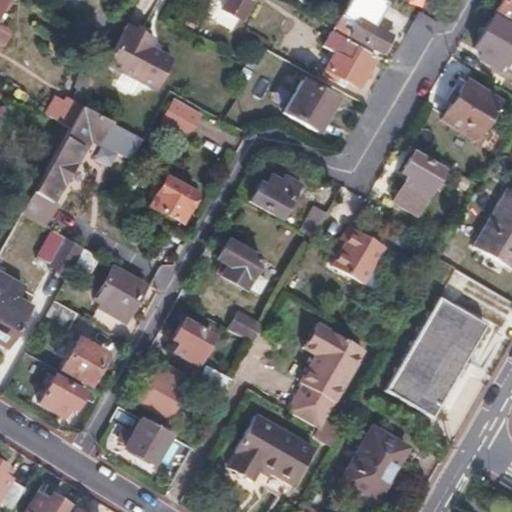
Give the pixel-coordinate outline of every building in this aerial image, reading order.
[(0,22),(0,10),(6,0),(5,0),(0,0),(0,44),(3,44),(9,35),(7,27),(0,22)] [(226,0),(221,9),(238,19),(250,0),(226,0)] [(348,0),(332,27),(377,53),(387,34),(381,31),(385,24),(368,14),(375,0),(348,0)] [(511,0),(500,0),(493,12),(511,23),(511,0)] [(511,31),(510,30),(509,31),(489,18),(471,47),(484,54),(479,62),(490,70),(495,62),(501,66),(511,51),(511,52),(511,31)] [(99,46),(105,37),(82,22),(76,31),(99,46)] [(153,46),(158,37),(131,23),(108,63),(157,90),(175,59),(153,46)] [(373,57),(342,40),(325,69),(356,87),(373,57)] [(301,82),(283,113),(315,131),(333,100),(301,82)] [(439,118),(472,139),(495,104),(462,83),(439,118)] [(45,115),(69,128),(80,110),(78,108),(66,102),(64,105),(54,99),(45,115)] [(174,102),(166,115),(192,130),(199,116),(174,102)] [(69,128),(32,193),(52,205),(80,155),(88,142),(97,147),(97,145),(109,125),(80,110),(69,128)] [(142,142),(109,125),(97,145),(130,163),(142,142)] [(409,155),(398,174),(406,179),(391,205),(412,218),(439,173),(409,155)] [(164,178),(148,205),(179,223),(195,196),(164,178)] [(295,186),(281,178),(278,184),(267,178),(261,190),(255,186),(247,201),(278,218),(295,186)] [(511,265),(511,193),(504,188),(470,246),(510,269),(511,265)] [(296,232),(309,240),(323,214),(311,207),(296,232)] [(81,250),(88,238),(61,224),(56,236),(81,250)] [(337,240),(343,244),(351,229),(346,226),(337,240)] [(351,229),(343,244),(329,267),(360,285),(382,249),(351,229)] [(66,276),(73,265),(81,250),(56,236),(50,233),(35,259),(66,276)] [(81,250),(94,257),(101,245),(88,238),(81,250)] [(223,242),(212,262),(224,267),(218,278),(242,291),(243,290),(255,296),(263,280),(252,274),(259,262),(223,242)] [(81,250),(73,265),(88,273),(97,258),(94,257),(81,250)] [(111,269),(92,303),(123,321),(143,286),(111,269)] [(15,300),(21,288),(0,276),(0,344),(8,349),(30,308),(15,300)] [(436,301),(383,391),(428,417),(457,367),(481,326),(436,301)] [(75,315),(51,302),(44,315),(67,328),(75,315)] [(224,329),(249,344),(259,326),(234,312),(224,329)] [(285,411),(315,429),(362,350),(315,322),(300,347),(314,355),(298,381),(301,383),(285,411)] [(180,323),(170,340),(176,343),(171,352),(194,365),(209,339),(180,323)] [(77,340),(60,370),(87,386),(104,356),(77,340)] [(185,377),(163,364),(157,374),(152,372),(134,404),(163,421),(182,389),(179,387),(185,377)] [(194,382),(220,396),(223,389),(228,381),(203,367),(194,382)] [(65,408),(72,412),(82,393),(53,376),(38,403),(60,416),(65,408)] [(252,414),(231,450),(235,452),(227,468),(250,481),(259,465),(290,483),(311,448),(252,414)] [(165,437),(137,421),(121,447),(148,464),(165,437)] [(339,483),(371,502),(402,450),(370,431),(339,483)] [(0,506),(7,511),(22,488),(0,474),(0,470),(2,467),(0,466),(0,506)] [(59,511),(63,507),(46,496),(43,502),(33,496),(23,511),(59,511)]
